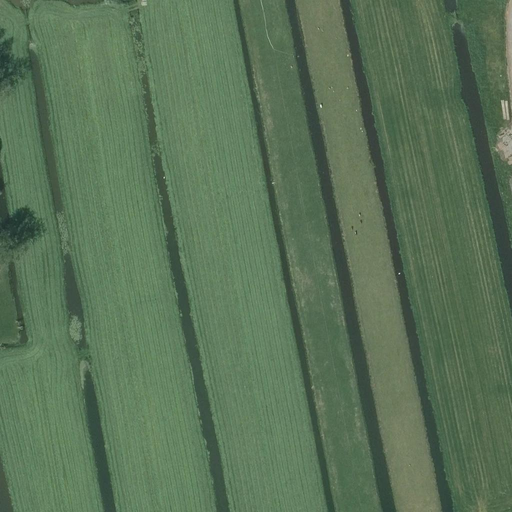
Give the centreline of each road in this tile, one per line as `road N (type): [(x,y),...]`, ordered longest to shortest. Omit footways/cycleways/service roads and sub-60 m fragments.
road 1 (track): [(353,500),(271,0)]
road 2 (track): [(484,511),(461,367)]
